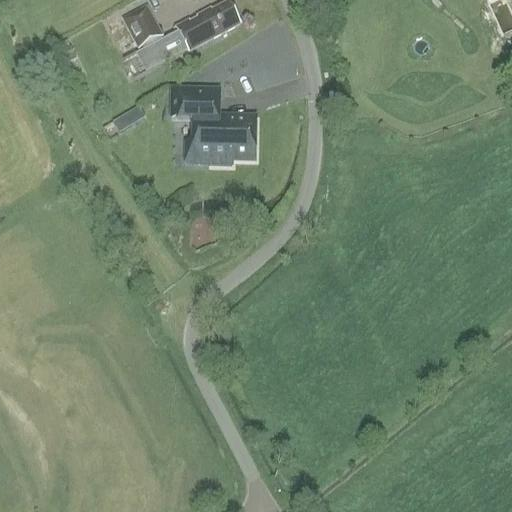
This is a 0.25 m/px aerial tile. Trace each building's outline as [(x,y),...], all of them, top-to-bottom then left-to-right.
[(176,30),(179,35),(163,44),(145,53),(139,56),(149,75),(240,27),(228,5),(212,14),(211,12),(198,19),(199,21),(190,26),(189,24),(176,30)] [(145,53),(163,44),(160,40),(164,38),(148,8),(122,22),(138,52),(143,49),(145,53)] [(59,55),(64,66),(76,61),(70,50),(59,55)] [(231,167),(232,161),(255,162),(256,123),(219,122),(219,96),(176,95),(175,123),(195,123),(195,134),(199,134),(199,145),(184,144),(183,166),(210,167),(231,167)] [(126,119),(114,126),(120,137),(133,129),(126,119)]
